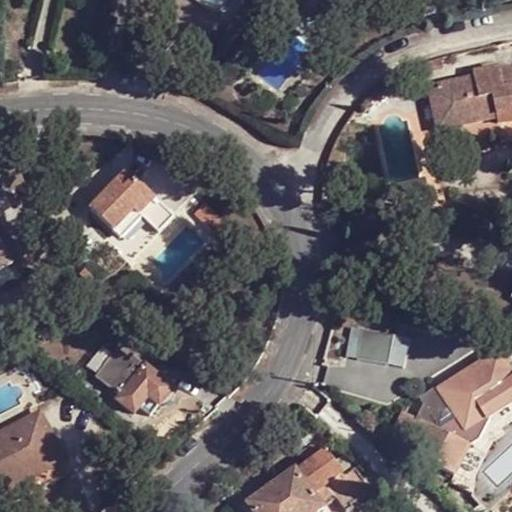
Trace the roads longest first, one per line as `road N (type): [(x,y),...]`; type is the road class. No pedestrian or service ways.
road 1 (residential): [(149,511),(271,391),(299,349),(311,262),(285,191)]
road 2 (residential): [(285,191),(260,162),(163,116),(54,105),(0,112)]
road 3 (residential): [(511,27),(427,48),(350,88),(305,171),(285,191)]
